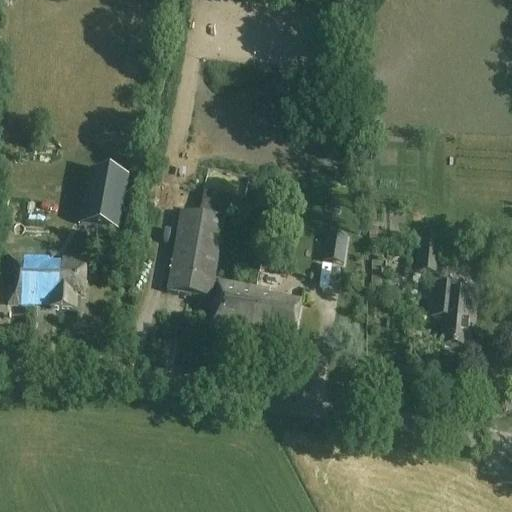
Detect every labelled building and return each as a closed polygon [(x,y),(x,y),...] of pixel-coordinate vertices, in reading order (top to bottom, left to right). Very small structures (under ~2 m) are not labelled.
[(119,233),(129,179),(90,171),(80,226),(119,233)] [(291,217),(304,207),(296,197),(283,206),(291,217)] [(16,204),(15,218),(29,219),(30,205),(16,204)] [(207,335),(246,342),(256,290),(212,282),(222,223),(180,216),(167,295),(212,303),(207,335)] [(327,236),(323,266),(342,269),(347,239),(327,236)] [(437,277),(441,243),(418,240),(415,274),(437,277)] [(81,295),(81,258),(59,258),(59,263),(45,263),(45,259),(6,259),(5,279),(12,279),(12,290),(5,290),(5,306),(45,306),(45,309),(72,310),(72,295),(81,295)] [(381,290),(381,264),(371,264),(371,290),(381,290)] [(474,317),(476,298),(456,296),(457,291),(433,288),(429,320),(441,321),(437,349),(465,353),(470,316),(474,317)] [(256,290),(246,342),(251,342),(251,341),(265,343),(266,338),(290,342),(297,305),(265,299),(267,291),(256,290)] [(251,366),(254,354),(234,350),(232,362),(251,366)]
